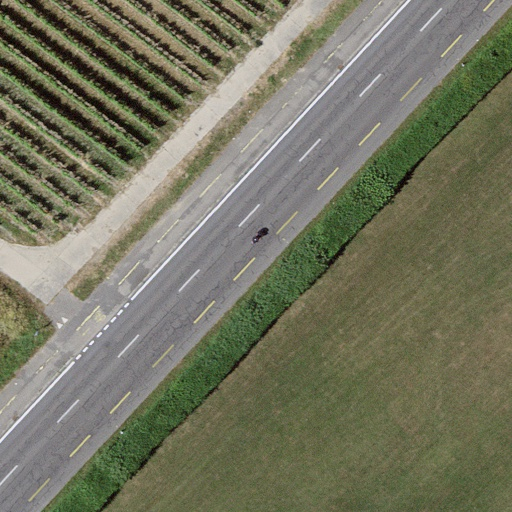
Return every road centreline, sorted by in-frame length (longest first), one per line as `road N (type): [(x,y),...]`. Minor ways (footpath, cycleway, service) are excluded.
road 1 (primary): [(0,490),(457,0)]
road 2 (track): [(41,292),(317,0)]
road 3 (track): [(0,261),(122,359)]
